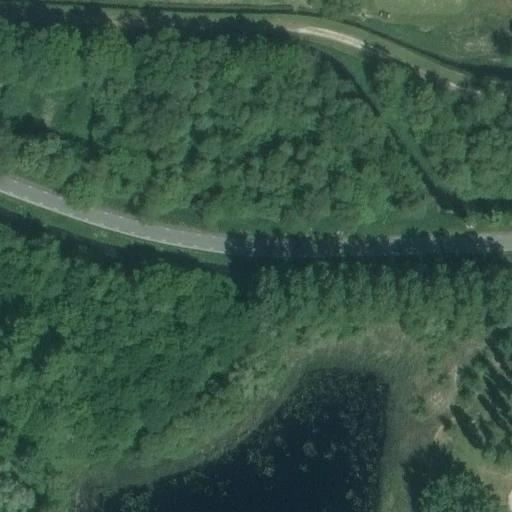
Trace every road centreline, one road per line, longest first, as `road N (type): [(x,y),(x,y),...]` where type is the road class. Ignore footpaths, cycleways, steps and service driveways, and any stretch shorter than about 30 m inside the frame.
road 1 (track): [(0,18),(322,33),(444,88),(511,97)]
road 2 (unclassified): [(511,245),(246,249),(103,221),(0,184)]
